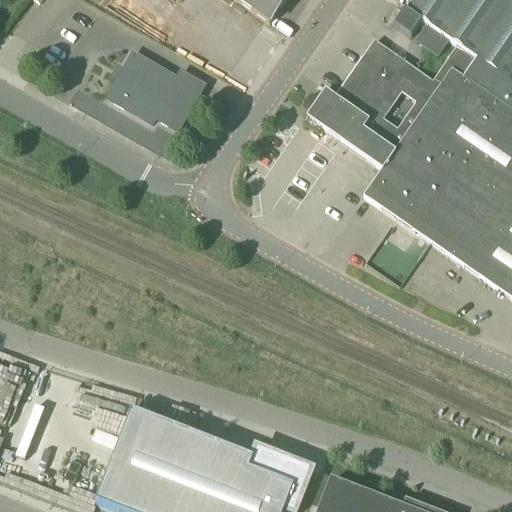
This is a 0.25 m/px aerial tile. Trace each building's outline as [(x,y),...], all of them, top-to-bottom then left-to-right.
[(116,0),(146,27),(170,0),(116,0)] [(228,0),(271,29),(291,0),(228,0)] [(511,0),(418,0),(407,17),(406,16),(395,32),(410,43),(421,27),(425,30),(416,43),(439,59),(448,45),(456,51),(432,86),(374,45),(334,103),(326,97),(307,124),(308,124),(304,130),(317,139),(321,133),(381,175),(363,202),(511,305),(511,0)] [(112,80),(118,84),(107,103),(152,129),(155,123),(178,136),(204,91),(180,77),(176,84),(133,59),(124,74),(117,71),(112,80)] [(270,347),(232,329),(223,348),(261,366),(270,347)] [(134,419),(99,511),(100,511),(298,511),(312,478),(256,456),(253,464),(134,419)] [(401,511),(331,485),(320,511),(413,511),(408,510),(409,507),(405,505),(402,511),(401,511)]
